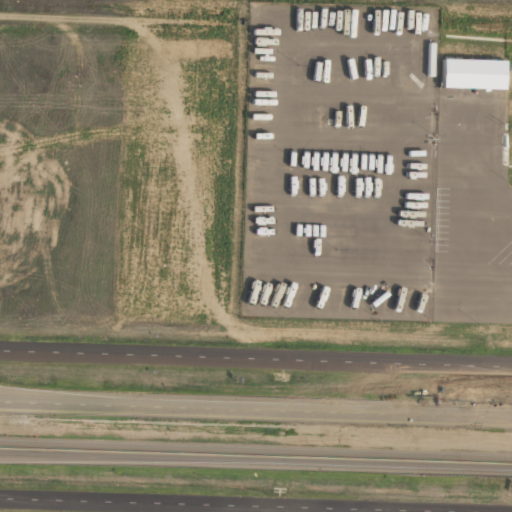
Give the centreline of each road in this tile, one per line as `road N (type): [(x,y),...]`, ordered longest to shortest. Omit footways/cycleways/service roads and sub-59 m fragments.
road 1 (tertiary): [(511,367),(0,351)]
road 2 (tertiary): [(0,498),(378,511)]
road 3 (motorway): [(284,411),(0,401)]
road 4 (motorway): [(0,448),(280,457)]
road 5 (motorway): [(280,457),(511,460)]
road 6 (motorway): [(511,417),(284,411)]
